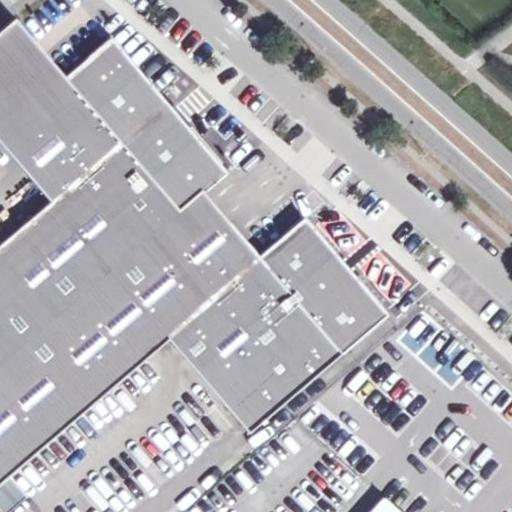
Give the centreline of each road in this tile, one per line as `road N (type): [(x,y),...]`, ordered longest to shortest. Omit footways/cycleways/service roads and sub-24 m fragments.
road 1 (residential): [(182,0),(511,293)]
road 2 (secondary): [(270,0),(511,214)]
road 3 (secondary): [(511,166),(325,0)]
